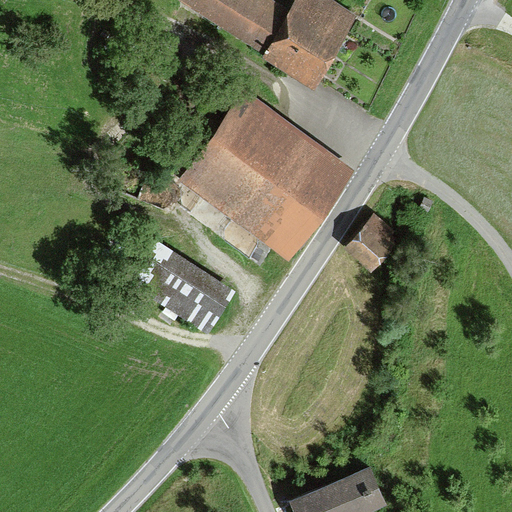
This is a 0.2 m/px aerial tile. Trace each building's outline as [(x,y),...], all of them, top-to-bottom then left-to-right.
[(297,0),(292,9),(275,0),(178,0),(318,80),(356,14),(330,0),(297,0)] [(353,168),(245,93),(183,182),(290,257),(353,168)] [(375,216),(348,250),(377,272),(404,238),(375,216)] [(233,293),(157,243),(133,280),(209,330),(233,293)] [(370,469),(293,499),(297,511),(371,511),(385,507),(370,469)]
